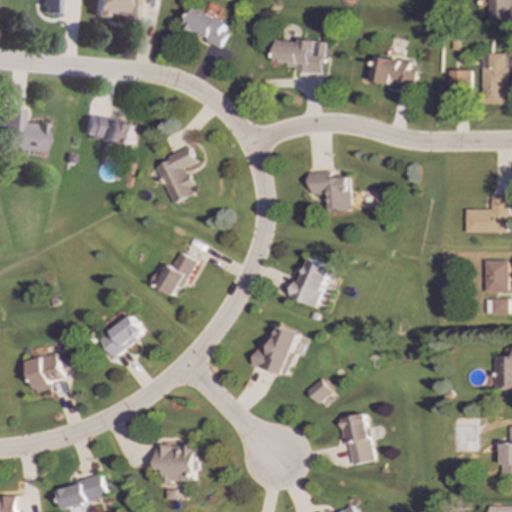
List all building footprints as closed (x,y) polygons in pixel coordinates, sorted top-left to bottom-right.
[(57,0),(41,0),(41,14),(57,14),(57,0)] [(137,0),(93,0),(93,17),(105,18),(105,15),(119,15),(119,22),(137,22),(137,0)] [(511,0),(490,0),(491,21),(511,20),(511,0)] [(229,34),(225,33),(229,24),(196,9),(186,30),(223,47),(229,34)] [(328,43),(301,40),(301,43),(279,41),(276,64),(298,67),(297,71),(324,75),(328,43)] [(485,54),(484,105),(506,105),(506,90),(509,90),(509,54),(485,54)] [(374,82),(415,87),(417,72),(410,71),(411,62),(376,58),(374,82)] [(472,71),(451,71),(451,94),(472,94),(472,71)] [(0,151),(43,153),(44,124),(22,123),(22,112),(1,111),(0,146),(0,151)] [(85,117),(83,138),(135,144),(137,123),(85,117)] [(159,167),(175,205),(199,195),(188,169),(199,164),(192,148),(170,157),(172,161),(159,167)] [(352,211),(350,178),(333,178),(333,172),(311,173),(312,195),(330,194),(331,212),(352,211)] [(510,233),(510,196),(493,196),(493,210),(468,210),(467,232),(510,233)] [(178,297),(197,261),(182,253),(175,267),(169,264),(164,274),(159,272),(152,284),(178,297)] [(333,267),(308,257),(292,298),(317,308),(333,267)] [(510,261),(486,261),(487,293),(511,293),(510,261)] [(510,299),(494,299),(493,315),(510,315),(510,299)] [(147,333),(133,316),(102,341),(115,358),(147,333)] [(303,336),(278,326),(267,352),(260,349),(254,365),(287,378),(303,336)] [(511,348),(507,349),(507,357),(496,357),(497,388),(511,387),(511,348)] [(30,360),(37,393),(54,390),(52,380),(64,378),(60,355),(30,360)] [(309,389),(318,404),(333,394),(324,380),(309,389)] [(377,461),(368,414),(343,419),(352,466),(377,461)] [(511,427),(511,444),(503,444),(503,474),(511,474),(511,427)] [(158,470),(165,470),(165,481),(196,482),(196,446),(159,446),(158,470)] [(109,497),(103,476),(59,489),(65,511),(109,497)] [(0,511),(18,511),(18,499),(0,500),(0,511)]
